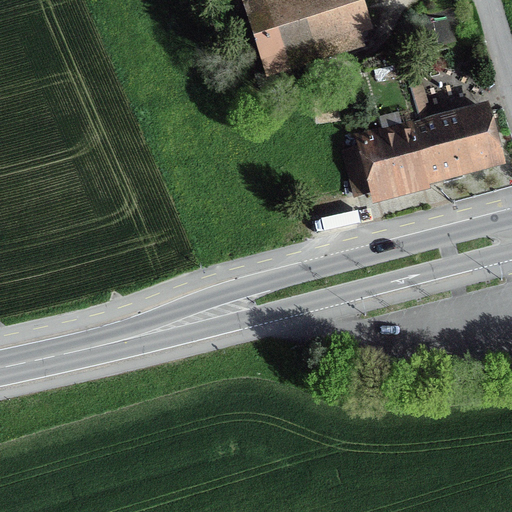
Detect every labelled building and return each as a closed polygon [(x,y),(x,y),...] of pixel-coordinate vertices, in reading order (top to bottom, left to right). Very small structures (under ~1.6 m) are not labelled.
[(357,0),(246,0),(243,1),(249,20),(249,19),(265,71),(271,70),(272,74),(296,67),(289,43),(347,25),(363,20),(359,4),(357,0)] [(289,43),(296,67),(355,48),(347,25),(289,43)] [(374,118),(379,140),(413,131),(411,125),(418,123),(420,129),(424,128),(410,78),(404,54),(365,65),(369,79),(366,80),(376,118),(374,118)] [(418,76),(410,78),(424,128),(429,127),(423,106),(426,105),(418,76)] [(374,190),(375,194),(434,179),(456,173),(463,171),(500,161),(487,111),(429,127),(424,128),(420,129),(418,123),(411,125),(413,131),(379,140),(362,145),(363,148),(362,148),(356,150),(345,153),(356,195),(374,190)] [(353,138),(356,150),(362,148),(359,136),(353,138)] [(463,171),(456,173),(457,179),(464,177),(463,171)]
